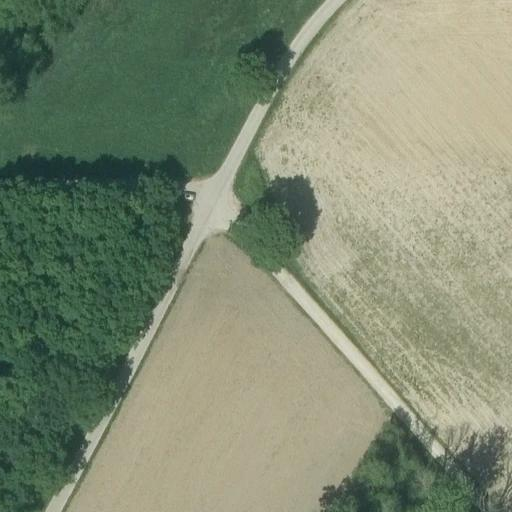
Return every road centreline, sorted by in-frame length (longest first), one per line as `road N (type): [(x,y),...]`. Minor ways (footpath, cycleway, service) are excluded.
road 1 (unclassified): [(210,197),(487,511)]
road 2 (unclassified): [(55,511),(210,197)]
road 3 (unclassified): [(210,197),(338,0)]
road 4 (track): [(0,192),(189,190),(210,197)]
